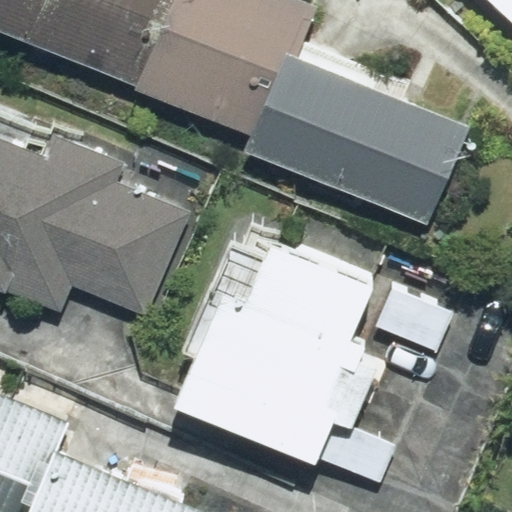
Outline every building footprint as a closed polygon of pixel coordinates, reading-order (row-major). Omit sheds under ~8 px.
[(0,0),(0,13),(257,126),(295,41),(312,0),(0,0)] [(480,122),(295,41),(257,126),(250,142),(435,223),(480,122)] [(130,156),(0,105),(0,272),(69,301),(77,281),(153,312),(196,208),(123,178),(130,156)] [(459,311),(251,224),(181,396),(325,455),(326,452),(386,476),(403,434),(360,416),(383,361),(363,353),(371,333),(363,330),(367,319),(443,350),(459,311)] [(0,385),(0,511),(225,511),(67,440),(76,420),(0,385)]
